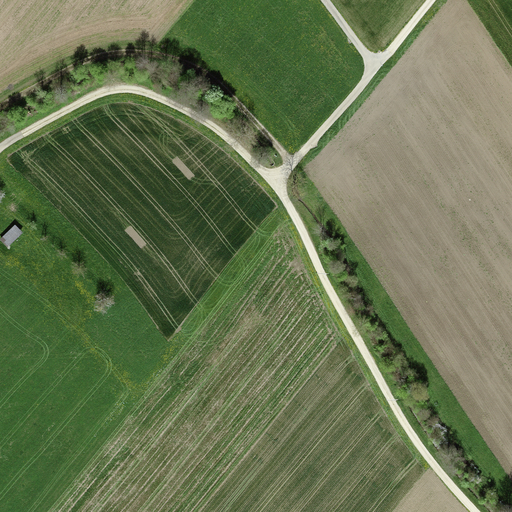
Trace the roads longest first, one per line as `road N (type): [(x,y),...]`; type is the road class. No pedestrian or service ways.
road 1 (track): [(475,511),(389,399),(283,195),(213,126),(129,86),(74,104),(0,147)]
road 2 (track): [(0,106),(97,55),(170,57),(199,69),(292,162)]
road 3 (track): [(376,67),(272,180)]
